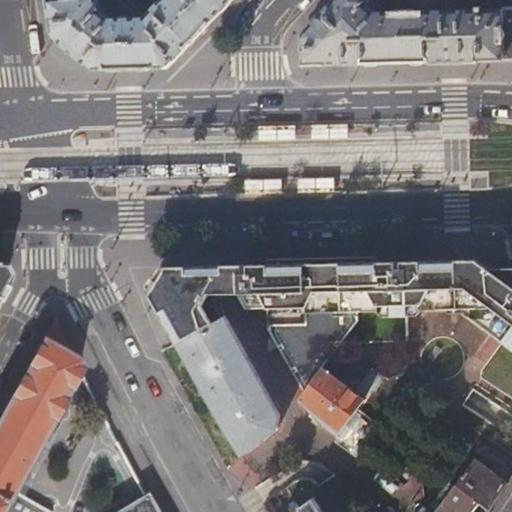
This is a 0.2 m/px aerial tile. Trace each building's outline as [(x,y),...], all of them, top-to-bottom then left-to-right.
[(47,0),(52,36),(91,69),(167,68),(231,0),(162,0),(145,19),(108,19),(109,15),(104,11),(99,12),(97,0),(47,0)] [(334,0),(302,34),(303,64),(404,62),(482,60),(511,59),(511,10),(482,11),(482,9),(477,9),(477,11),(375,14),(374,6),(368,0),(334,0)] [(155,309),(168,334),(202,316),(195,305),(188,295),(198,284),(231,285),(238,297),(244,308),(266,308),(458,309),(511,347),(511,369),(509,373),(511,375),(511,259),(490,260),(403,260),(344,261),(285,261),(182,262),(155,262),(148,273),(142,284),(155,309)] [(225,323),(217,308),(202,316),(168,334),(185,363),(201,392),(226,434),(235,450),(270,425),(276,409),(259,379),(225,323)] [(358,319),(357,308),(266,308),(266,325),(273,339),(284,367),(299,401),(358,319)] [(153,511),(145,498),(121,511),(50,511),(13,491),(79,372),(76,366),(78,365),(55,319),(0,418),(0,511),(153,511)] [(322,370),(304,394),(299,401),(311,416),(337,435),(352,414),(381,375),(373,370),(355,393),(322,370)] [(352,414),(337,435),(358,451),(374,430),(352,414)] [(437,511),(473,511),(479,502),(491,510),(499,498),(508,483),(475,458),(436,511),(437,511)] [(324,511),(314,497),(306,502),(300,506),(297,501),(289,506),(292,511),(291,511),(324,511)]
